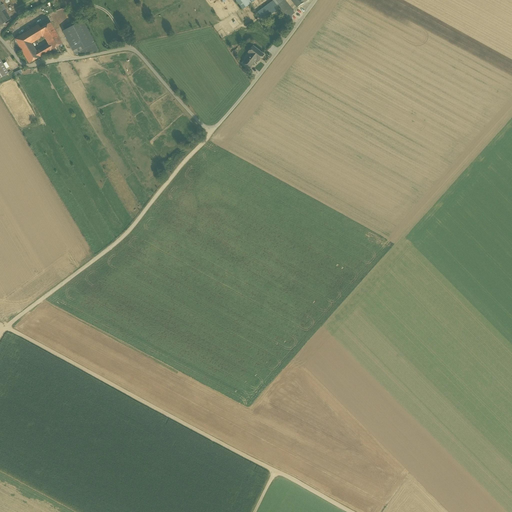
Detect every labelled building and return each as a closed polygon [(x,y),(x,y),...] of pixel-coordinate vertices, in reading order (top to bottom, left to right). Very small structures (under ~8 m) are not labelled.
[(295,13),(283,0),(271,0),(287,19),(295,13)] [(49,20),(39,26),(41,29),(51,23),(49,20)] [(83,21),(62,32),(74,55),(78,52),(79,55),(98,51),(83,21)] [(51,23),(41,29),(40,30),(44,37),(47,42),(58,36),(51,23)] [(39,26),(26,33),(32,44),(44,37),(40,30),(41,29),(39,26)] [(32,44),(26,33),(16,39),(29,64),(40,58),(37,53),(32,44)] [(58,36),(47,42),(50,46),(52,50),(63,44),(58,36)] [(50,46),(41,51),(44,55),(52,50),(50,46)] [(253,46),(247,54),(250,56),(246,61),(245,60),(242,63),(249,69),(256,60),(258,62),(263,55),(253,46)] [(0,78),(8,74),(0,59),(0,78)]
